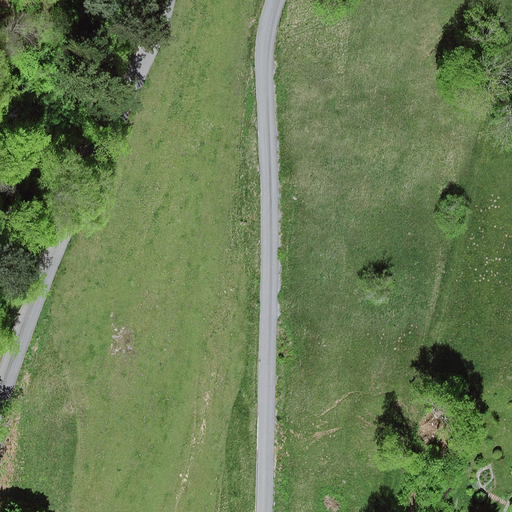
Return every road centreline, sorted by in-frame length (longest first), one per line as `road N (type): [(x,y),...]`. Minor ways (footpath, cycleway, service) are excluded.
road 1 (unclassified): [(265,511),(277,207),(268,64),(281,0)]
road 2 (unclassified): [(161,0),(0,406)]
